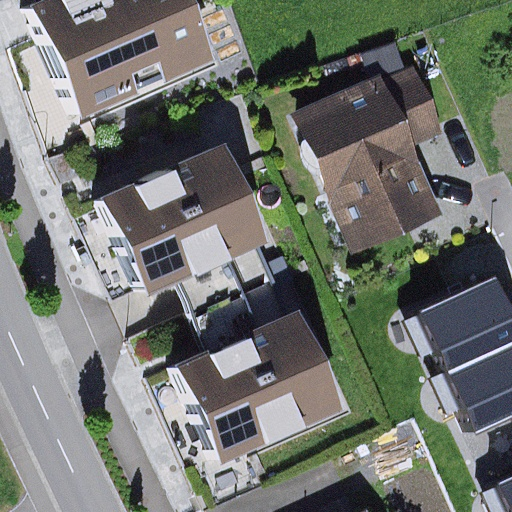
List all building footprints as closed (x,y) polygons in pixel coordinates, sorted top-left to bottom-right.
[(164,0),(19,0),(11,4),(57,117),(190,62),(164,0)] [(407,76),(293,123),(331,214),(343,210),(357,245),(426,216),(398,148),(431,134),(407,76)] [(210,145),(82,196),(121,295),(249,244),(210,145)] [(511,341),(483,279),(410,313),(467,435),(511,413),(511,341)] [(280,312),(157,367),(201,465),(324,410),(280,312)] [(511,511),(511,475),(487,487),(498,511),(511,511)]
